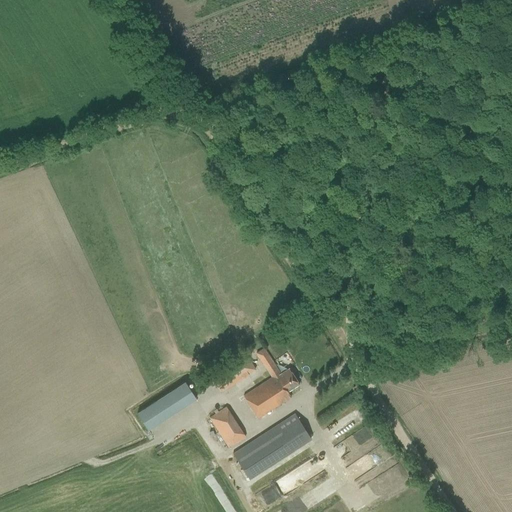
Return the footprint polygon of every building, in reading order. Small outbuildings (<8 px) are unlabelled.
[(258,418),(285,400),(291,397),(288,392),(299,384),(289,369),(280,374),(264,348),(256,353),(272,377),(243,396),(258,418)] [(211,377),(217,386),(221,392),(255,369),(246,355),(211,377)] [(140,411),(151,427),(199,396),(188,379),(140,411)] [(226,406),(209,417),(228,447),(245,436),(226,406)] [(294,414),(286,419),(232,454),(249,479),(311,439),(294,414)]
